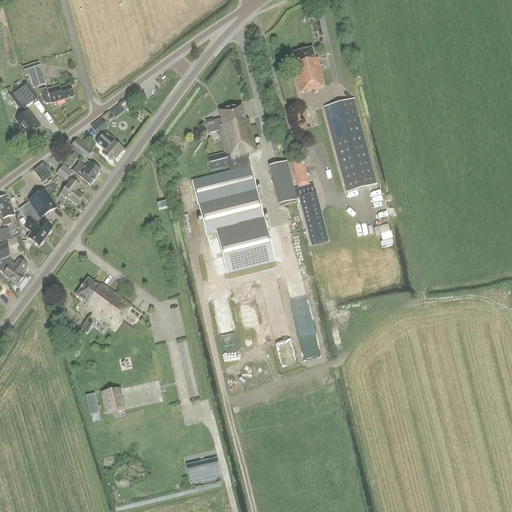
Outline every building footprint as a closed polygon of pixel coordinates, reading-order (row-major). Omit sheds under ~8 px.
[(292,65),(297,85),(299,94),(324,88),(317,59),(314,60),(311,49),(293,53),(296,64),(292,65)] [(29,75),(33,88),(45,84),(38,63),(23,68),(26,77),(29,75)] [(21,112),(37,100),(24,82),(8,95),(21,112)] [(70,87),(60,90),(59,88),(53,90),(48,91),(47,89),(40,91),(43,102),(43,103),(44,103),(44,104),(45,104),(47,105),(48,105),(73,98),(70,87)] [(345,194),(375,187),(353,101),(323,108),(345,194)] [(116,110),(120,115),(125,112),(120,106),(116,110)] [(225,272),(274,259),(257,191),(250,166),(247,154),(256,152),(253,140),(258,138),(255,125),(250,127),(248,119),(245,120),(241,106),(218,112),(220,120),(213,122),(213,121),(205,123),(207,128),(208,128),(210,134),(219,132),(225,154),(208,158),(211,172),(228,168),(229,173),(191,183),(197,207),(197,206),(205,237),(215,234),(225,272)] [(28,112),(16,121),(28,137),(40,128),(28,112)] [(92,128),(98,136),(107,128),(102,121),(92,128)] [(306,128),(304,123),(295,125),(297,131),(306,128)] [(113,158),(116,160),(124,150),(110,138),(112,136),(107,131),(96,144),(105,152),(102,155),(111,162),(113,158)] [(93,152),(77,140),(70,148),(86,160),(93,152)] [(95,178),(100,171),(88,162),(84,167),(78,163),(72,172),(90,186),(96,179),(95,178)] [(303,162),(292,165),(298,189),(308,186),(303,162)] [(296,201),(287,163),(269,168),(278,206),(296,201)] [(33,172),(38,178),(46,172),(42,165),(33,172)] [(66,181),(72,173),(63,166),(56,174),(66,181)] [(71,180),(68,184),(60,195),(65,199),(65,198),(76,205),(82,197),(76,192),(79,187),(71,180)] [(40,222),(43,217),(56,208),(45,191),(31,200),(29,204),(19,212),(29,224),(26,229),(32,233),(28,239),(39,247),(51,230),(40,222)] [(316,194),(299,199),(311,247),(328,243),(316,194)] [(2,219),(5,227),(11,224),(8,218),(13,216),(7,200),(6,201),(5,198),(0,200),(0,209),(3,218),(2,219)] [(0,230),(0,239),(1,243),(13,239),(8,228),(0,230)] [(391,239),(390,228),(382,228),(382,240),(391,239)] [(15,266),(5,260),(9,258),(7,244),(0,247),(0,271),(4,275),(5,276),(4,277),(8,280),(9,279),(18,285),(24,277),(20,275),(26,266),(19,260),(15,266)] [(126,312),(132,305),(102,284),(101,285),(97,283),(96,284),(88,279),(75,297),(86,304),(85,307),(93,312),(92,314),(101,320),(103,318),(112,324),(110,326),(115,330),(127,313),(126,312)] [(85,332),(90,325),(86,322),(80,329),(85,332)] [(126,411),(121,389),(100,393),(105,416),(126,411)] [(94,394),(81,396),(85,418),(99,417),(94,394)] [(186,466),(190,484),(220,477),(216,459),(186,466)] [(205,484),(207,494),(223,491),(220,481),(205,484)]
